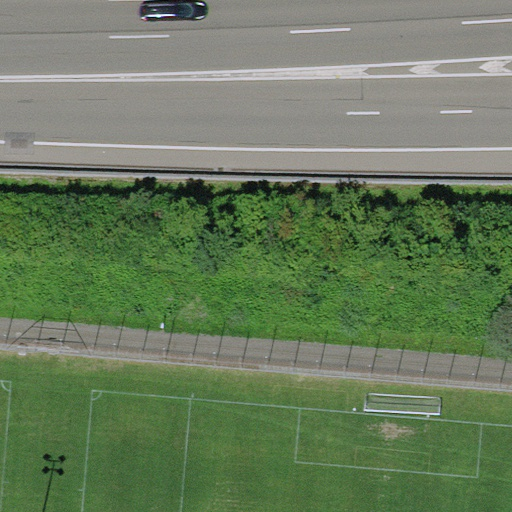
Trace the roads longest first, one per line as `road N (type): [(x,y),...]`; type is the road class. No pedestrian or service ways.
road 1 (motorway): [(0,99),(511,109)]
road 2 (motorway): [(0,18),(508,0)]
